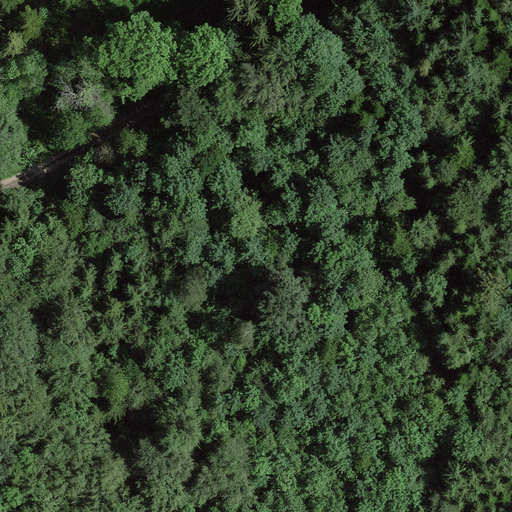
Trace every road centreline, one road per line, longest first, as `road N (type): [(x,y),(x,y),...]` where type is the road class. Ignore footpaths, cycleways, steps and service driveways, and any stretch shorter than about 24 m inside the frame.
road 1 (track): [(0,187),(279,46),(326,0)]
road 2 (track): [(511,176),(435,90),(403,0)]
